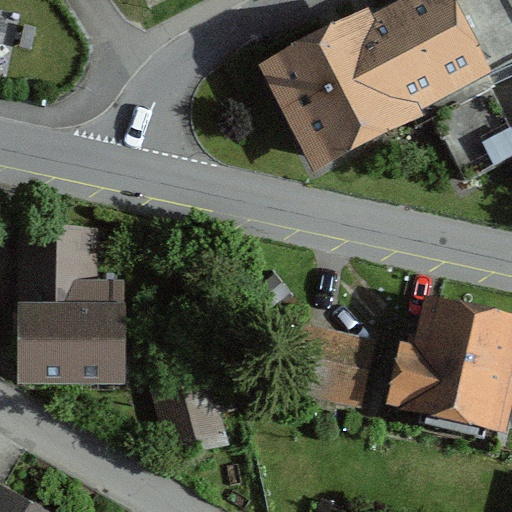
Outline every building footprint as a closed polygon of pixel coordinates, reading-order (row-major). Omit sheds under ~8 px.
[(436,0),(367,36),(364,31),(275,78),(316,158),(407,112),(415,128),(433,119),(465,181),(511,156),(511,141),(474,70),(511,50),(511,14),(504,0),(436,0)] [(115,381),(117,290),(96,289),(97,231),(30,231),(29,289),(25,289),(27,381),(115,381)] [(408,357),(397,402),(497,425),(511,360),(511,332),(432,313),(421,360),(408,357)] [(368,353),(324,343),(326,334),(304,329),(291,378),(357,394),(368,353)] [(156,391),(172,453),(221,441),(205,380),(156,391)] [(0,511),(29,511),(0,495),(0,511)]
